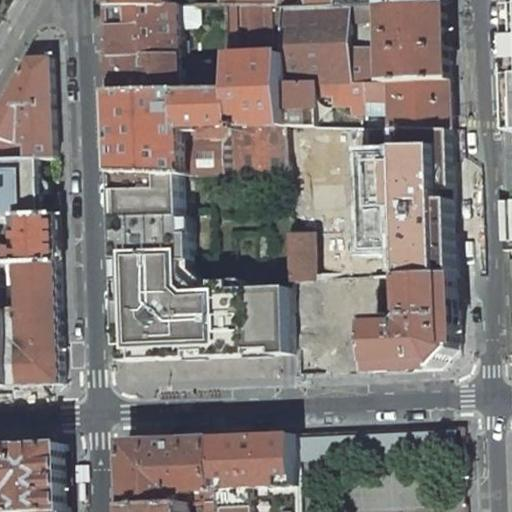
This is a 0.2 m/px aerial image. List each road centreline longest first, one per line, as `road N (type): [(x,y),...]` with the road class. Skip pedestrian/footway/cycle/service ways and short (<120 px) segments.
road 1 (residential): [(100,413),(85,0)]
road 2 (residential): [(481,0),(495,398)]
road 3 (tertiary): [(495,398),(100,413)]
